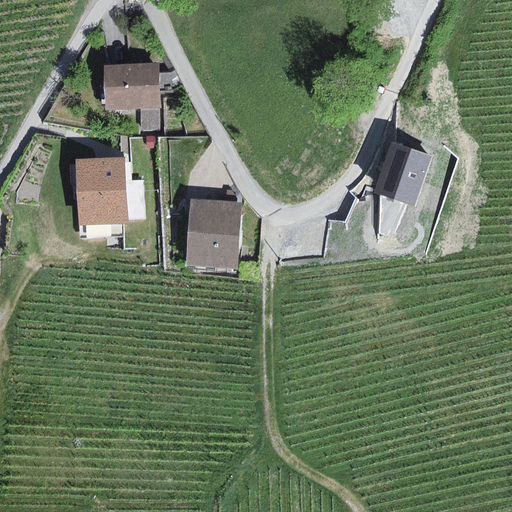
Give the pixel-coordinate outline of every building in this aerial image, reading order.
[(159,64),(104,65),(106,111),(140,110),(141,131),(161,131),(159,64)] [(431,149),(397,138),(383,183),(422,195),(429,174),(441,178),(452,145),(434,139),(431,149)] [(126,158),(76,161),(80,226),(147,223),(145,181),(132,181),(131,163),(126,163),(126,158)] [(242,204),(190,202),(188,266),(240,268),(242,204)] [(44,217),(11,215),(11,216),(7,254),(41,257),(44,217)] [(326,231),(296,226),(291,251),(321,257),(326,231)]
